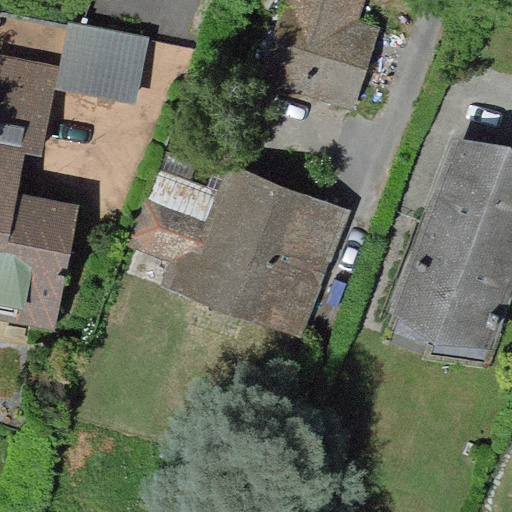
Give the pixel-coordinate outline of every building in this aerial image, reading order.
[(101,0),(70,0),(55,79),(133,94),(149,9),(101,0)] [(269,0),(245,80),(351,111),(377,27),(346,18),(351,0),(269,0)] [(0,303),(48,314),(73,196),(11,183),(34,73),(0,66),(0,303)] [(511,287),(511,157),(451,134),(387,301),(492,341),(511,287)] [(155,170),(132,233),(159,243),(145,280),(306,339),(355,204),(226,157),(213,192),(155,170)]
